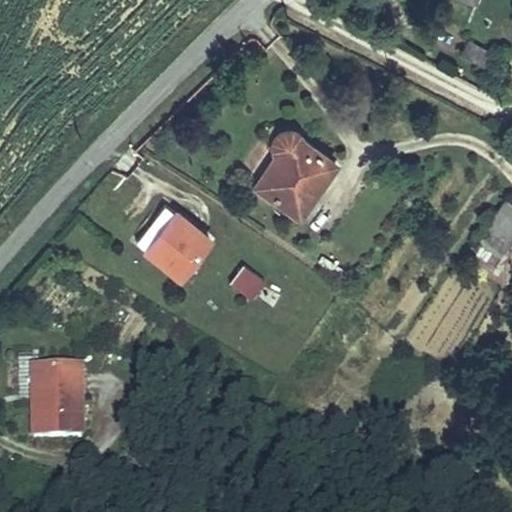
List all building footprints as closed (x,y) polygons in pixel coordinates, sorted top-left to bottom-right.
[(468,36),(460,50),(488,65),(496,50),(468,36)] [(250,176),(286,200),(319,151),(288,129),(287,123),(280,118),(270,119),(265,124),(264,134),(271,143),(250,176)] [(500,261),(511,237),(511,203),(498,197),(474,248),(500,261)] [(131,238),(176,267),(203,232),(158,201),(131,238)] [(223,259),(211,275),(227,284),(236,267),(223,259)] [(42,366),(41,441),(86,441),(91,367),(42,366)]
